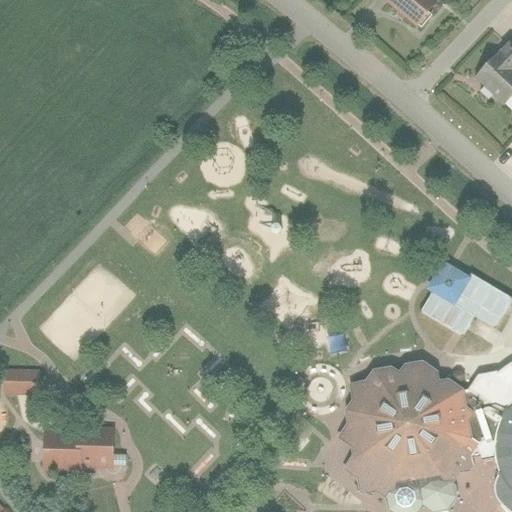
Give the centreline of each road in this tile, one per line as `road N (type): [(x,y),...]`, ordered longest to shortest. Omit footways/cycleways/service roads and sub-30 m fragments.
road 1 (residential): [(391,92),(511,201)]
road 2 (residential): [(277,0),(391,92)]
road 3 (residential): [(391,92),(480,0)]
